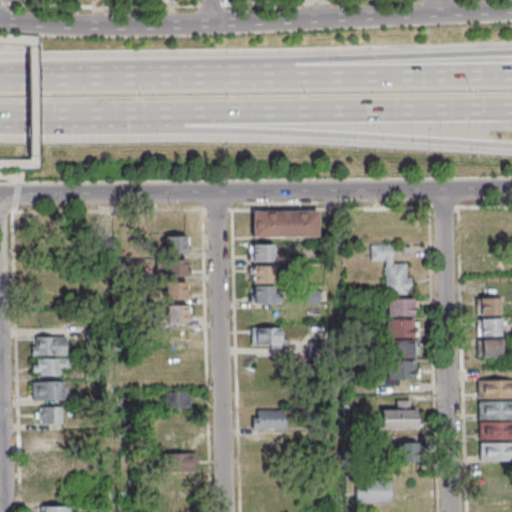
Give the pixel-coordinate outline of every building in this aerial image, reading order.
[(251,236),(317,236),(317,210),(251,210),(251,236)] [(511,212),(476,212),(476,230),(511,230),(511,212)] [(188,253),(188,235),(164,235),(164,253),(188,253)] [(272,244),(248,244),(248,262),(272,262),(272,244)] [(369,262),(383,262),(384,294),(409,294),(408,264),(392,264),(391,245),(369,246),(369,262)] [(475,255),(475,274),(498,274),(498,255),(475,255)] [(162,276),(185,276),(185,261),(162,261),(162,276)] [(281,270),(262,270),(262,284),(250,284),(250,303),(281,303),(281,270)] [(165,282),(165,300),(187,300),(187,282),(165,282)] [(385,298),(385,318),(386,318),(386,336),(413,336),(413,318),(413,298),(385,298)] [(476,315),(500,315),(500,298),(476,298),(476,315)] [(189,324),(189,305),(165,305),(165,324),(189,324)] [(500,335),(500,318),(478,318),(478,335),(500,335)] [(251,346),(280,346),(280,328),(251,328),(251,346)] [(66,336),(31,336),(31,355),(66,355),(66,336)] [(500,357),(500,339),(478,339),(478,357),(500,357)] [(32,375),(68,375),(68,358),(32,358),(32,375)] [(418,379),(418,361),(385,361),(385,379),(418,379)] [(511,380),(477,380),(477,398),(511,398),(511,380)] [(63,399),(63,381),(33,381),(33,399),(63,399)] [(164,409),(189,409),(189,391),(164,391),(164,409)] [(415,428),(415,401),(393,401),(393,409),(380,409),(380,428),(415,428)] [(511,419),(511,402),(477,402),(477,419),(511,419)] [(62,406),(39,406),(39,424),(62,424),(62,406)] [(283,409),(251,409),(251,429),(283,429),(283,409)] [(478,439),(511,438),(511,421),(478,422),(478,439)] [(56,448),(56,431),(37,431),(37,448),(56,448)] [(511,441),(479,442),(479,461),(511,461),(511,441)] [(416,459),(416,444),(396,444),(396,459),(416,459)] [(195,453),(165,453),(165,471),(195,471),(195,453)] [(34,474),(61,474),(61,455),(34,455),(34,474)] [(354,502),(389,502),(389,481),(355,481),(354,502)]
